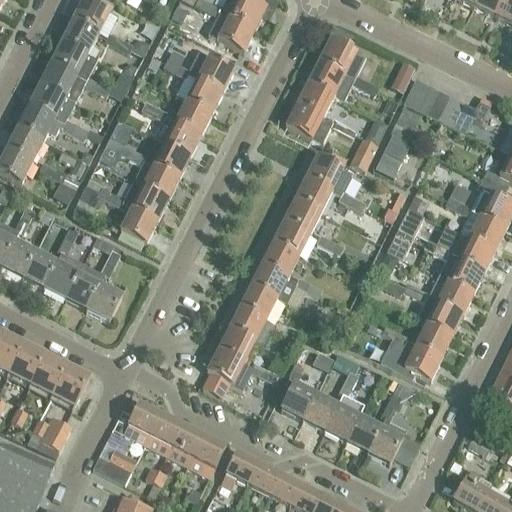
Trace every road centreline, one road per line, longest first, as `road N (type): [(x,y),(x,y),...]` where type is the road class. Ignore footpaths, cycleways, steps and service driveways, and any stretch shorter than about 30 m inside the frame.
road 1 (residential): [(124,376),(316,0)]
road 2 (residential): [(124,376),(393,511)]
road 3 (residential): [(409,511),(511,311)]
road 4 (residential): [(316,0),(511,94)]
road 5 (residential): [(60,509),(124,376)]
road 6 (residential): [(0,314),(124,376)]
